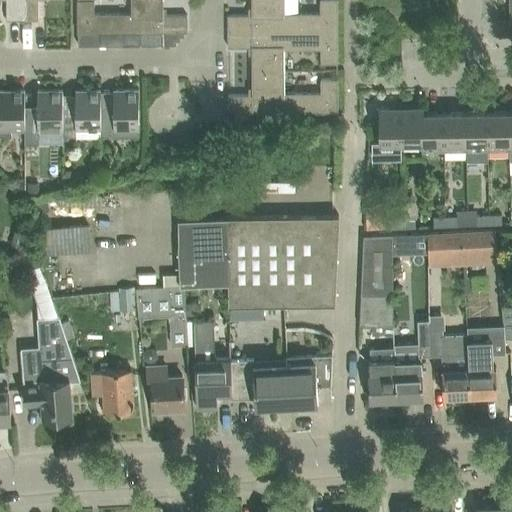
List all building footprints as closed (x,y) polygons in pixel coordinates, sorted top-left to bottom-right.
[(6,0),(7,19),(23,19),(23,0),(6,0)] [(23,0),(23,19),(39,19),(39,0),(23,0)] [(77,0),(78,32),(79,32),(79,43),(101,43),(124,43),(124,44),(142,44),(165,44),(165,45),(170,45),(170,43),(177,43),(177,39),(181,39),(181,35),(185,35),(185,31),(188,31),(188,14),(164,14),(164,0),(131,0),(132,12),(95,12),(95,0),(77,0)] [(229,14),(229,30),(339,30),(338,0),(321,0),(321,12),(285,12),(284,0),(252,0),(253,14),(229,14)] [(253,46),(253,70),(285,70),(285,48),(322,48),(322,62),(339,62),(339,30),(229,30),(229,46),(253,46)] [(285,70),(253,70),(253,94),(229,94),(229,111),(339,111),(339,78),(322,78),(322,92),(285,92),(285,70)] [(25,110),(25,128),(26,144),(40,143),(40,128),(63,128),(64,110),(63,89),(38,89),(39,110),(25,110)] [(76,110),(64,110),(63,128),(64,135),(77,135),(77,128),(101,128),(101,110),(101,89),(76,89),(76,110)] [(115,110),(101,110),(101,128),(102,135),(115,135),(115,127),(140,127),(139,89),(114,89),(115,110)] [(12,128),(25,128),(25,110),(25,90),(0,90),(0,110),(0,135),(12,136),(12,128)] [(380,142),(402,142),(402,106),(379,106),(380,142)] [(423,106),(402,106),(402,142),(422,142),(424,142),(423,112),(423,106)] [(424,148),(445,147),(445,111),(425,112),(424,106),(423,106),(424,148)] [(510,110),(488,111),(489,147),(510,146),(510,110)] [(445,147),(467,147),(467,111),(445,111),(445,147)] [(488,111),(467,111),(467,147),(467,161),(489,160),(489,147),(488,111)] [(40,182),(29,182),(29,194),(40,194),(40,182)] [(415,200),(404,201),(405,218),(416,218),(415,200)] [(469,224),(468,207),(459,207),(459,216),(459,225),(469,224)] [(468,207),(469,224),(478,224),(478,215),(477,207),(468,207)] [(366,229),(391,228),(391,219),(391,209),(366,210),(366,229)] [(340,214),(228,216),(229,283),(230,305),(335,303),(340,214)] [(490,214),(478,215),(478,224),(490,223),(490,214)] [(503,214),(490,214),(490,223),(503,223),(503,214)] [(228,216),(178,217),(178,243),(180,272),(180,285),(182,285),(185,285),(229,283),(228,216)] [(447,216),(434,217),(434,225),(434,226),(447,225),(447,216)] [(454,216),(447,216),(447,225),(459,225),(459,216),(454,216)] [(403,227),(403,218),(391,219),(391,228),(403,227)] [(405,218),(403,218),(403,227),(417,227),(416,218),(405,218)] [(50,249),(97,249),(97,224),(51,223),(50,249)] [(496,229),(463,230),(464,255),(464,264),(499,262),(498,254),(496,229)] [(18,230),(14,246),(23,248),(27,232),(18,230)] [(464,255),(463,230),(428,232),(429,252),(429,257),(464,255)] [(428,232),(394,233),(394,253),(429,252),(428,232)] [(360,323),(360,324),(373,324),(394,325),(394,323),(394,253),(394,233),(365,235),(360,323)] [(180,272),(163,273),(164,286),(180,285),(180,272)] [(474,276),(466,276),(466,292),(475,291),(474,276)] [(141,287),(136,287),(140,317),(171,316),(172,345),(189,344),(188,320),(188,316),(186,316),(185,302),(185,285),(182,285),(180,285),(164,286),(141,287)] [(121,290),(110,290),(112,310),(138,309),(136,287),(135,286),(121,287),(121,290)] [(30,361),(24,368),(25,381),(30,381),(31,401),(43,400),(45,417),(58,416),(62,418),(67,417),(70,415),(73,415),(71,380),(82,379),(74,357),(68,338),(60,315),(55,298),(38,299),(39,316),(41,345),(42,360),(30,361)] [(201,301),(185,302),(186,316),(188,316),(192,315),(202,315),(201,301)] [(511,304),(503,305),(504,318),(511,318),(511,304)] [(430,318),(431,328),(440,327),(445,327),(444,310),(430,311),(430,318)] [(421,355),(432,354),(431,328),(430,318),(418,319),(419,342),(420,355),(421,355)] [(231,358),(231,357),(213,358),(210,319),(194,320),(195,344),(197,407),(218,406),(218,391),(232,391),(231,358)] [(504,320),(492,321),(493,339),(493,350),(506,349),(506,336),(504,320)] [(469,341),(493,339),(492,321),(468,322),(468,333),(469,341)] [(373,324),(373,334),(394,334),(394,325),(373,324)] [(431,328),(432,354),(442,354),(444,395),(471,393),(470,367),(469,341),(468,333),(441,334),(440,327),(431,328)] [(498,392),(497,366),(494,366),(493,350),(493,339),(469,341),(470,367),(471,393),(498,392)] [(419,342),(395,343),(395,346),(396,363),(396,371),(397,397),(424,396),(423,376),(423,359),(421,360),(421,355),(420,355),(419,342)] [(371,372),(369,372),(370,398),(397,397),(396,371),(396,363),(395,346),(371,347),(371,359),(370,359),(371,372)] [(148,348),(144,353),(145,358),(149,362),(155,361),(158,357),(158,351),(153,348),(148,348)] [(315,354),(287,356),(290,403),(319,401),(317,380),(331,380),(331,384),(332,384),(333,353),(315,354)] [(232,357),(231,357),(231,358),(232,391),(232,398),(233,397),(233,395),(255,394),(256,405),(290,403),(287,356),(287,364),(260,365),(260,357),(232,359),(232,357)] [(147,366),(147,370),(148,390),(154,390),(155,406),(167,405),(167,410),(185,409),(183,375),(167,376),(167,365),(147,366)] [(132,367),(92,372),(93,385),(103,384),(105,412),(115,412),(117,414),(123,413),(125,411),(135,410),(132,367)] [(0,369),(0,419),(10,419),(10,420),(12,419),(10,400),(8,369),(0,369)]
